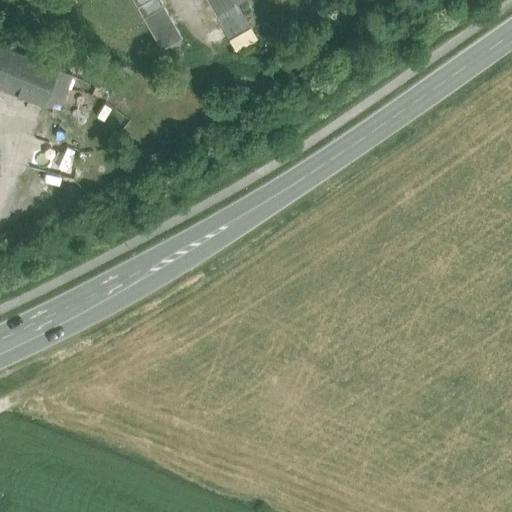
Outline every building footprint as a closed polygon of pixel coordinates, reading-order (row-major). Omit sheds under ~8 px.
[(143,17),(164,5),(160,0),(149,0),(137,7),(143,17)] [(222,0),(211,7),(217,17),(238,5),(235,0),(222,0)] [(164,5),(143,17),(149,28),(170,16),(164,5)] [(238,5),(217,17),(224,28),(244,16),(238,5)] [(170,16),(149,28),(155,38),(176,26),(170,16)] [(244,16),(224,28),(229,39),(250,27),(244,16)] [(176,26),(155,38),(161,49),(182,37),(176,26)] [(0,86),(45,104),(59,67),(0,43),(0,86)]
